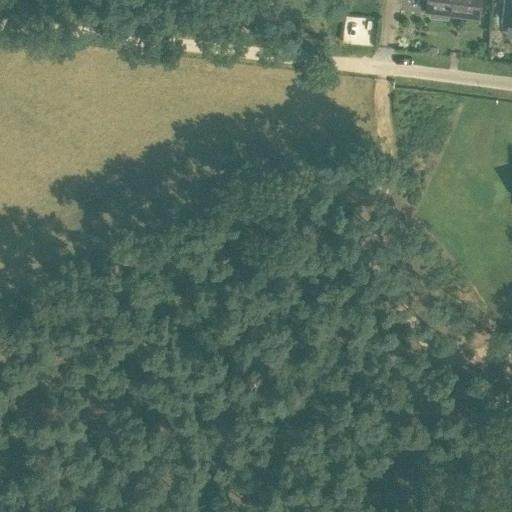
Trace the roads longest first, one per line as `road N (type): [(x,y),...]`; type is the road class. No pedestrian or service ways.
road 1 (track): [(351,65),(0,26)]
road 2 (residential): [(511,82),(351,65)]
